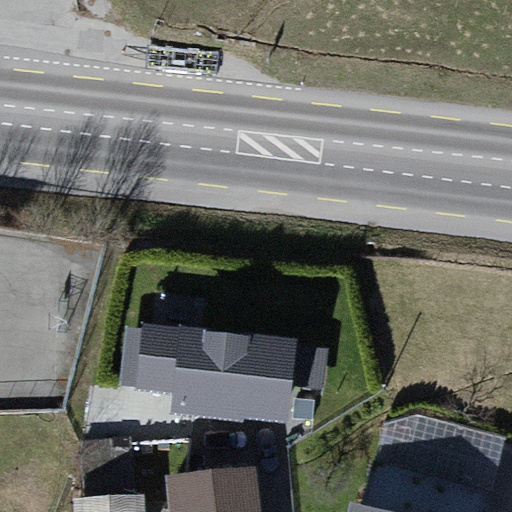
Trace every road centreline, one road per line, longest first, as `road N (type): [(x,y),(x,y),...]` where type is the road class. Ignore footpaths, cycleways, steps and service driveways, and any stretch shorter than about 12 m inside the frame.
road 1 (primary): [(511,176),(119,127)]
road 2 (primary): [(119,127),(0,91)]
